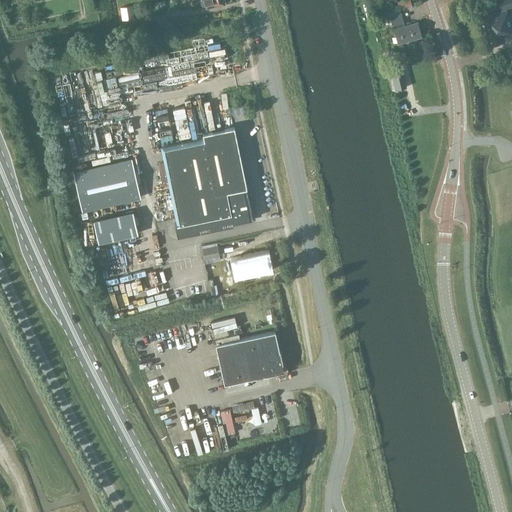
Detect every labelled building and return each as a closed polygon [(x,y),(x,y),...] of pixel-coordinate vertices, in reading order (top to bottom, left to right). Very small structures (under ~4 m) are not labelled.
[(206,8),(213,6),(214,8),(218,7),(218,5),(225,4),(223,0),(202,0),(201,0),(200,2),(201,5),(203,7),(206,6),(206,8)] [(410,0),(403,0),(397,2),(399,9),(411,5),(410,0)] [(511,6),(511,0),(497,0),(501,10),(500,10),(501,12),(483,17),(490,40),(511,33),(511,15),(510,16),(510,17),(508,17),(506,10),(506,9),(511,6)] [(120,8),(122,19),(132,17),(130,6),(120,8)] [(401,13),(389,16),(391,26),(393,25),(394,28),(393,28),(397,44),(421,37),(417,22),(404,26),(401,13)] [(161,146),(177,225),(175,225),(177,237),(233,225),(233,223),(252,219),(246,188),(247,188),(234,127),(202,133),(203,138),(161,146)] [(132,159),(73,172),(82,211),(141,198),(132,159)] [(133,212),(93,221),(98,243),(138,234),(133,212)] [(217,250),(202,254),(204,264),(220,261),(217,250)] [(235,262),(237,273),(268,266),(265,255),(235,262)] [(284,371),(282,364),(279,351),(279,352),(275,331),(216,344),(224,384),(284,371)]
